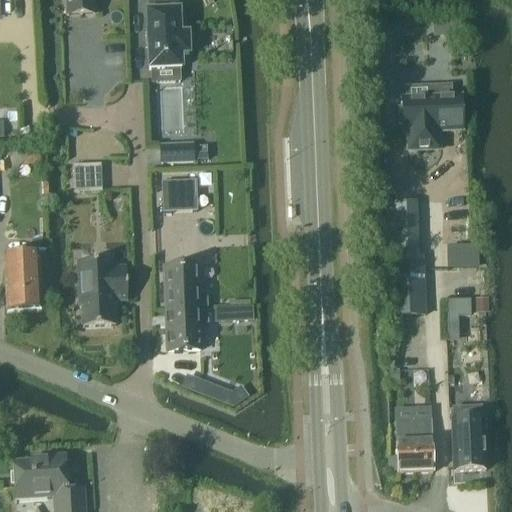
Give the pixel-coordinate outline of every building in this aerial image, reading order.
[(65,0),(66,17),(94,16),(93,0),(65,0)] [(178,13),(146,14),(147,35),(146,36),(147,37),(147,48),(147,49),(147,50),(148,72),(150,72),(150,86),(180,85),(179,71),(180,70),(180,57),(188,57),(187,37),(179,37),(178,13)] [(432,24),(433,31),(449,31),(449,40),(460,40),(459,23),(432,24)] [(459,99),(451,100),(450,87),(434,88),(434,100),(401,101),(402,110),(397,110),(398,126),(402,126),(403,135),(407,135),(407,153),(438,152),(437,134),(461,133),(459,99)] [(192,148),(160,149),(160,165),(192,164),(192,163),(192,149),(192,148)] [(206,149),(192,149),(192,163),(207,162),(206,149)] [(24,168),(40,167),(40,151),(23,151),(24,168)] [(99,167),(73,168),(74,195),(100,194),(99,167)] [(160,185),(162,215),(196,214),(195,183),(160,185)] [(414,207),(383,208),(385,261),(391,260),(416,260),(414,207)] [(478,247),(451,248),(452,270),(478,270),(478,247)] [(38,255),(32,255),(11,256),(3,257),(6,314),(40,312),(38,255)] [(393,318),(408,317),(424,317),(422,259),(416,260),(391,260),(393,318)] [(77,265),(79,311),(81,311),(82,329),(114,328),(113,309),(112,309),(112,308),(113,304),(114,303),(126,302),(125,270),(112,271),(111,263),(77,265)] [(166,312),(207,311),(206,295),(197,295),(196,270),(196,269),(164,270),(164,272),(166,312)] [(474,316),(488,316),(487,301),(474,301),(474,316)] [(251,310),(215,312),(215,324),(251,322),(251,310)] [(207,311),(166,312),(168,353),(167,353),(167,354),(200,353),(200,352),(199,352),(198,326),(207,326),(207,311)] [(399,387),(398,372),(387,372),(387,387),(399,387)] [(412,423),(415,475),(432,475),(429,421),(412,423)] [(450,422),(453,474),(484,473),(482,421),(450,422)] [(397,476),(415,475),(412,423),(395,424),(396,459),(397,474),(397,476)] [(13,466),(15,504),(51,501),(51,511),(83,511),(82,492),(66,493),(64,459),(29,461),(30,465),(13,466)] [(396,459),(388,460),(388,472),(393,471),(393,474),(397,474),(396,459)]
